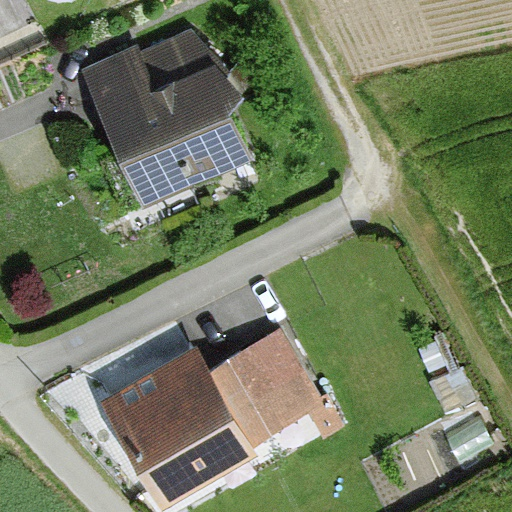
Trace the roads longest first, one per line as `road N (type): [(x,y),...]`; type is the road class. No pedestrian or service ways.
road 1 (residential): [(0,376),(4,381),(365,200)]
road 2 (track): [(127,511),(4,381)]
